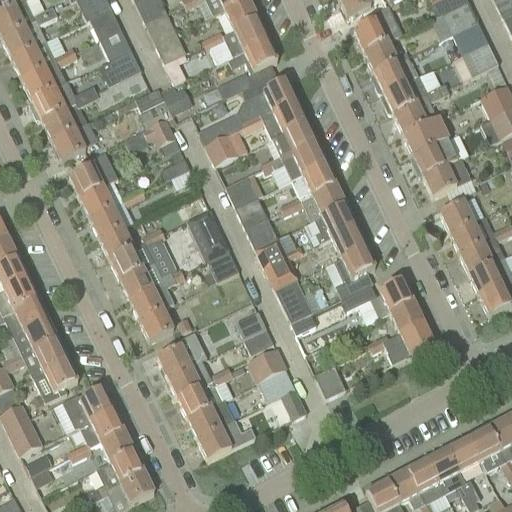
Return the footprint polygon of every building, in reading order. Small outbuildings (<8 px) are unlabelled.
[(0,0),(0,19),(26,7),(22,0),(0,0)] [(92,0),(80,6),(76,8),(85,28),(88,27),(110,16),(101,0),(92,0)] [(128,0),(133,8),(150,0),(128,0)] [(155,0),(150,0),(133,8),(143,29),(164,19),(155,0)] [(201,0),(191,0),(190,1),(195,10),(204,6),(211,22),(223,16),(246,5),(243,0),(203,0),(202,1),(201,0)] [(369,13),(363,0),(340,0),(335,3),(345,24),(369,13)] [(403,0),(390,0),(374,8),(378,18),(387,13),(406,4),(403,0)] [(422,0),(429,12),(454,0),(422,0)] [(511,0),(498,0),(491,4),(502,26),(511,21),(511,0)] [(195,10),(190,1),(181,5),(185,14),(195,10)] [(246,5),(223,16),(232,37),(256,26),(246,5)] [(34,23),(26,7),(0,19),(0,45),(35,28),(37,32),(47,28),(42,19),(34,23)] [(467,9),(444,20),(442,21),(434,25),(443,46),(450,42),(451,43),(476,30),(467,9)] [(360,26),(363,33),(352,38),(362,60),(386,48),(400,41),(387,13),(378,18),(360,26)] [(42,19),(47,28),(56,23),(52,14),(42,19)] [(110,16),(88,27),(99,48),(121,37),(115,25),(110,16)] [(174,39),(164,19),(143,29),(152,50),(174,39)] [(511,21),(502,26),(504,30),(511,46),(511,45),(511,21)] [(220,38),(210,42),(214,51),(223,47),(230,64),(242,58),(266,47),(256,26),(232,37),(233,38),(222,43),(220,38)] [(35,28),(0,45),(10,66),(45,49),(37,32),(35,28)] [(486,51),(476,30),(451,43),(461,63),(486,51)] [(131,58),(121,37),(99,48),(109,69),(131,58)] [(174,39),(152,50),(162,71),(182,61),(184,60),(174,39)] [(214,51),(210,42),(200,47),(204,56),(214,51)] [(266,47),(242,58),(230,64),(226,66),(231,76),(243,70),(248,81),(276,68),(266,47)] [(386,48),(362,60),(372,80),(407,64),(409,68),(419,63),(415,54),(405,59),(400,62),(397,64),(389,47),(386,48)] [(53,65),(45,49),(10,66),(20,86),(55,69),(57,74),(67,69),(62,60),(53,65)] [(486,51),(461,63),(450,68),(460,88),(485,76),(486,77),(495,73),(495,72),(496,71),(486,51)] [(71,56),(62,60),(67,69),(75,65),(71,56)] [(109,69),(113,78),(83,92),(86,98),(91,96),(94,100),(139,78),(140,78),(131,58),(109,69)] [(407,64),(372,80),(375,88),(374,88),(373,91),(376,99),(379,100),(381,99),(382,101),(417,84),(409,68),(407,64)] [(55,69),(20,86),(30,107),(65,90),(57,74),(55,69)] [(417,84),(382,101),(385,108),(384,109),(383,112),(386,119),(389,120),(391,120),(391,122),(427,105),(429,109),(439,105),(434,96),(439,93),(432,77),(417,84)] [(91,96),(86,98),(82,101),(86,110),(96,105),(100,114),(145,92),(139,78),(94,100),(91,96)] [(245,81),(228,89),(233,100),(250,92),(245,82),(245,81)] [(285,88),(267,96),(251,104),(258,121),(261,125),(295,109),(285,88)] [(65,90),(30,107),(40,128),(63,116),(63,115),(75,110),(77,114),(86,110),(82,101),(73,105),(65,90)] [(434,96),(439,105),(448,100),(444,91),(439,93),(434,96)] [(171,121),(190,112),(182,95),(174,99),(172,93),(160,98),(171,121)] [(496,98),(479,106),(488,126),(511,115),(511,107),(505,94),(496,98)] [(156,95),(133,106),(139,118),(162,108),(156,95)] [(427,105),(391,122),(401,142),(425,130),(436,125),(429,109),(427,105)] [(144,136),(170,123),(163,108),(137,121),(144,136)] [(258,121),(249,125),(253,134),(262,130),(270,146),(305,130),(295,109),(261,125),(258,121)] [(511,139),(511,115),(488,126),(498,146),(511,139)] [(63,116),(40,128),(50,148),(73,136),(63,116)] [(238,136),(236,131),(231,122),(197,139),(203,152),(225,142),(230,140),(238,136)] [(241,129),(236,131),(238,136),(241,134),(243,139),(253,134),(249,125),(241,129)] [(425,131),(401,142),(411,163),(435,151),(446,146),(436,125),(436,126),(425,131)] [(155,156),(174,146),(165,127),(141,139),(146,150),(151,147),(155,156)] [(87,129),(73,136),(50,148),(60,169),(84,158),(82,155),(96,148),(87,129)] [(305,130),(270,146),(277,162),(278,162),(280,167),(314,150),(305,130)] [(225,142),(203,152),(214,174),(235,164),(225,142)] [(510,173),(511,171),(511,143),(499,150),(510,173)] [(435,151),(411,163),(415,171),(413,172),(412,175),(416,183),(419,184),(421,183),(445,172),(456,167),(448,150),(446,146),(435,151)] [(314,150),(280,167),(282,171),(290,187),(324,171),(314,150)] [(178,156),(169,160),(174,170),(183,166),(178,156)] [(272,165),(268,167),(272,176),(282,171),(280,167),(278,162),(277,162),(272,165)] [(94,171),(67,184),(77,205),(101,193),(112,188),(116,186),(109,172),(106,165),(94,171)] [(456,167),(445,172),(421,183),(431,205),(469,187),(459,165),(456,167)] [(272,176),(268,167),(258,171),(262,180),(272,176)] [(334,192),(324,171),(290,187),(297,203),(300,208),(310,203),(334,192)] [(233,214),(256,203),(246,183),(223,194),(233,214)] [(344,212),(334,192),(310,203),(320,223),(344,212)] [(111,214),(101,193),(77,205),(87,226),(111,214)] [(129,200),(134,209),(143,204),(139,195),(129,200)] [(134,209),(129,200),(120,204),(124,213),(134,209)] [(256,203),(233,214),(243,235),(266,224),(256,203)] [(297,203),(288,208),(292,217),(302,212),(300,208),(297,203)] [(292,217),(288,208),(278,213),(282,222),(292,217)] [(471,230),(470,228),(461,209),(438,220),(448,241),(471,230)] [(320,223),(320,224),(312,228),(318,240),(315,241),(319,249),(330,244),(354,233),(344,212),(320,223)] [(121,235),(111,214),(87,226),(98,246),(121,235)] [(208,217),(185,228),(194,249),(218,239),(208,217)] [(471,230),(448,241),(458,262),(481,250),(480,249),(492,244),(494,248),(504,244),(499,234),(489,239),(482,223),(470,228),(471,230)] [(276,244),(266,224),(243,235),(253,255),(276,244)] [(499,234),(504,244),(511,239),(511,236),(509,229),(499,234)] [(363,254),(354,233),(330,244),(340,265),(363,254)] [(121,235),(98,246),(108,267),(131,255),(121,235)] [(149,241),(154,250),(163,245),(159,236),(149,241)] [(218,239),(194,249),(204,269),(206,268),(227,258),(218,239)] [(154,250),(149,241),(140,245),(142,250),(144,254),(145,254),(154,250)] [(0,247),(0,272),(16,265),(6,244),(0,247)] [(283,259),(276,244),(253,255),(263,276),(286,265),(300,258),(297,252),(283,259)] [(481,250),(458,262),(467,282),(491,271),(490,270),(502,264),(494,248),(492,244),(480,249),(481,250)] [(142,250),(131,255),(108,267),(118,287),(153,270),(145,254),(144,254),(142,250)] [(363,254),(340,265),(332,269),(348,303),(369,293),(371,291),(365,279),(373,275),(363,254)] [(227,258),(206,268),(215,288),(237,278),(227,258)] [(511,276),(508,279),(502,264),(490,270),(491,271),(467,282),(477,303),(511,286),(511,276)] [(16,265),(0,272),(0,292),(2,297),(26,285),(16,265)] [(286,265),(263,276),(273,296),(296,286),(286,265)] [(161,285),(153,270),(118,287),(128,308),(151,296),(151,295),(162,290),(160,286),(161,285)] [(179,276),(169,281),(173,290),(183,285),(179,276)] [(161,285),(160,286),(162,290),(164,295),(165,294),(173,290),(169,281),(161,285)] [(26,285),(2,297),(0,297),(0,318),(1,319),(3,323),(12,318),(36,306),(26,285)] [(296,287),(296,286),(273,296),(289,331),(303,324),(294,305),(302,301),(295,287),(296,287)] [(511,312),(511,286),(477,303),(487,324),(511,312)] [(348,303),(339,307),(345,318),(369,307),(377,325),(388,320),(412,308),(401,287),(378,298),(379,301),(375,303),(369,293),(348,303)] [(151,296),(128,308),(138,328),(161,317),(161,315),(172,310),(165,294),(164,295),(162,290),(151,295),(151,296)] [(12,318),(3,323),(5,328),(3,329),(11,345),(22,339),(22,338),(46,327),(36,306),(12,318)] [(422,330),(412,308),(388,320),(398,341),(422,330)] [(303,324),(289,331),(294,342),(324,327),(319,316),(309,321),(303,324)] [(161,317),(138,328),(148,349),(172,338),(161,317)] [(264,336),(256,320),(234,330),(242,347),(264,336)] [(184,325),(175,330),(180,340),(190,335),(184,325)] [(56,347),(46,327),(22,338),(22,339),(11,345),(19,361),(21,359),(23,363),(32,359),(56,347)] [(385,342),(376,346),(380,355),(382,354),(390,371),(404,365),(404,363),(431,350),(422,330),(398,341),(387,346),(385,342)] [(249,361),(271,350),(264,336),(242,347),(249,361)] [(178,353),(155,364),(165,385),(189,374),(188,373),(205,365),(197,350),(192,340),(175,348),(178,353)] [(380,355),(376,346),(366,351),(371,360),(380,355)] [(56,347),(32,359),(38,371),(28,376),(32,384),(66,368),(56,347)] [(255,391),(283,378),(285,377),(276,356),(245,370),(255,391)] [(19,361),(12,364),(16,373),(24,369),(21,364),(23,363),(21,359),(19,361)] [(16,373),(12,364),(2,369),(7,378),(16,373)] [(66,368),(32,384),(44,411),(65,400),(63,395),(76,389),(66,368)] [(313,382),(314,386),(324,405),(343,396),(332,373),(313,382)] [(2,374),(0,374),(0,400),(12,395),(12,394),(2,374)] [(189,374),(165,385),(175,406),(199,394),(198,394),(189,374)] [(226,374),(217,379),(221,388),(223,387),(231,383),(226,374)] [(217,379),(207,384),(209,388),(211,393),(221,388),(217,379)] [(271,409),(293,398),(286,384),(264,395),(271,408),(271,409)] [(199,394),(175,406),(185,426),(223,408),(231,404),(223,387),(221,388),(211,393),(209,388),(198,394),(199,394)] [(12,395),(0,400),(0,423),(20,414),(21,413),(12,395)] [(74,435),(77,434),(112,417),(102,395),(79,406),(76,401),(61,409),(74,435)] [(271,409),(271,408),(263,412),(275,436),(304,420),(293,398),(271,409)] [(223,408),(185,426),(195,447),(233,428),(223,408)] [(20,414),(0,423),(0,426),(5,436),(26,425),(20,414)] [(122,437),(112,417),(77,434),(85,450),(88,455),(98,449),(122,437)] [(511,434),(507,424),(487,434),(504,468),(500,471),(505,480),(511,476),(511,471),(509,466),(511,464),(511,434)] [(26,425),(5,436),(18,463),(40,453),(26,425)] [(239,442),(233,428),(195,447),(206,468),(253,445),(249,437),(239,442)] [(504,468),(487,434),(466,445),(478,468),(484,479),(500,471),(504,468)] [(132,458),(122,437),(98,449),(108,469),(132,458)] [(478,468),(466,445),(446,456),(458,479),(478,468)] [(85,450),(76,455),(80,464),(90,459),(88,455),(85,450)] [(80,464),(76,455),(66,459),(68,464),(71,469),(80,464)] [(458,479),(446,456),(426,466),(443,500),(459,492),(464,490),(458,479)] [(132,458),(108,469),(94,476),(101,492),(105,490),(108,495),(142,478),(132,458)] [(33,466),(23,471),(29,483),(39,478),(33,466)] [(426,466),(405,477),(423,511),(420,511),(429,511),(428,508),(443,500),(426,466)] [(29,484),(35,494),(50,486),(45,476),(29,484)] [(405,477),(384,488),(397,511),(406,506),(409,511),(420,511),(423,511),(405,477)] [(142,478),(108,495),(110,500),(107,502),(111,511),(128,511),(130,511),(130,510),(152,499),(142,478)] [(464,490),(459,492),(464,501),(473,497),(468,487),(464,490)] [(397,511),(384,488),(363,499),(370,511),(397,511)] [(101,492),(96,494),(101,505),(107,502),(110,500),(108,495),(105,490),(101,492)] [(101,505),(96,494),(86,499),(92,509),(101,505)] [(473,497),(464,501),(460,504),(464,511),(475,511),(473,508),(478,506),(473,497)]
